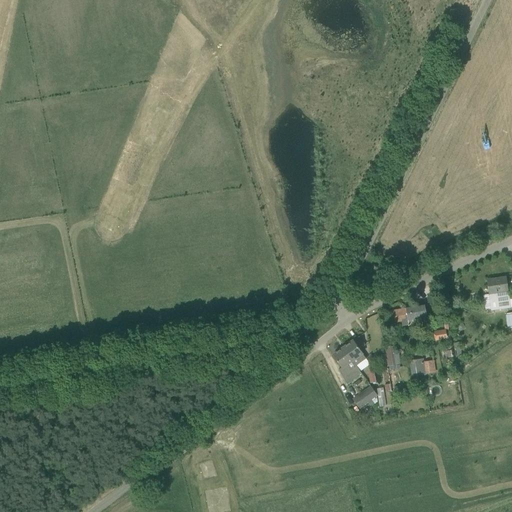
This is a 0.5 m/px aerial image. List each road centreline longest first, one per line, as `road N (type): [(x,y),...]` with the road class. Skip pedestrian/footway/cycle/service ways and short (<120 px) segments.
road 1 (unclassified): [(0,390),(288,336),(338,304)]
road 2 (unclassified): [(338,304),(485,0)]
road 3 (unclassified): [(91,511),(350,319)]
road 4 (unclassified): [(350,319),(511,241)]
